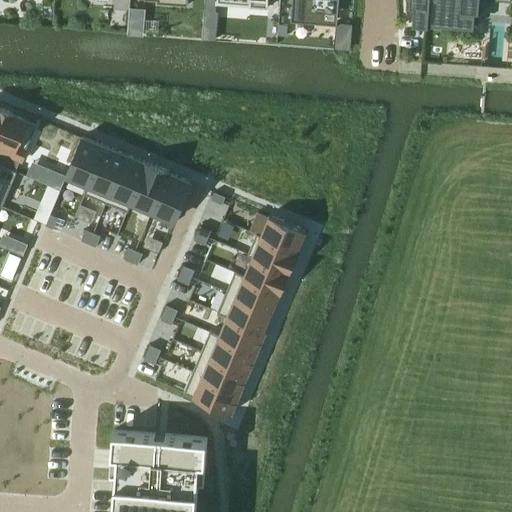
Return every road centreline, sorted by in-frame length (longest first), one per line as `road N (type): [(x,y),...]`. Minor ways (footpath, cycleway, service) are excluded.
road 1 (residential): [(115,384),(202,180)]
road 2 (residential): [(0,504),(76,510),(87,385)]
